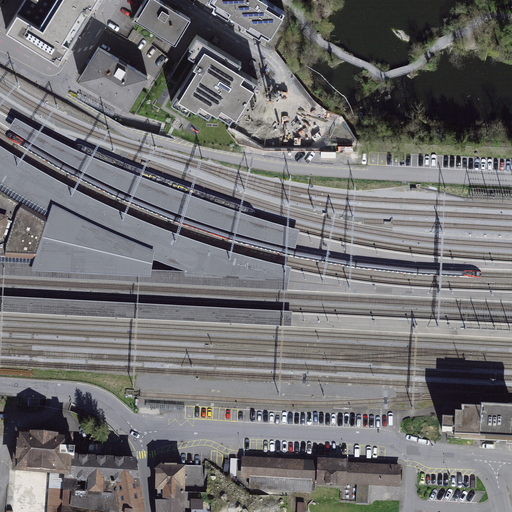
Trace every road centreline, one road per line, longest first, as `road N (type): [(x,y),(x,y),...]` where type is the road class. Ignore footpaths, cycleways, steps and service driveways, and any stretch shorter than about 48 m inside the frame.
road 1 (residential): [(137,434),(190,428),(412,445)]
road 2 (residential): [(137,434),(93,398),(0,384)]
